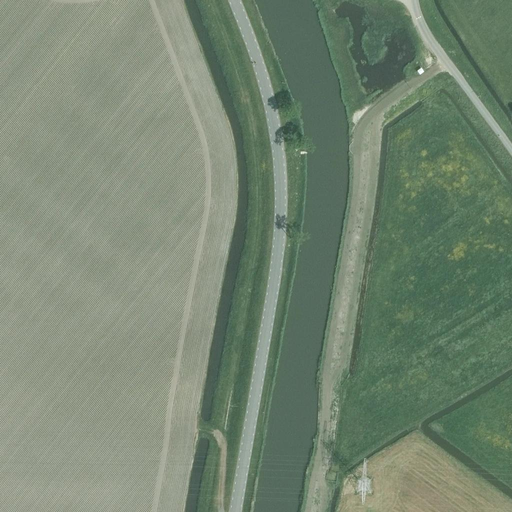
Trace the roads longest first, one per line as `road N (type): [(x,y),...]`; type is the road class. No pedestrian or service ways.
road 1 (tertiary): [(234,511),(281,198),(267,95),(231,0)]
road 2 (unclassified): [(511,154),(424,33),(412,0)]
